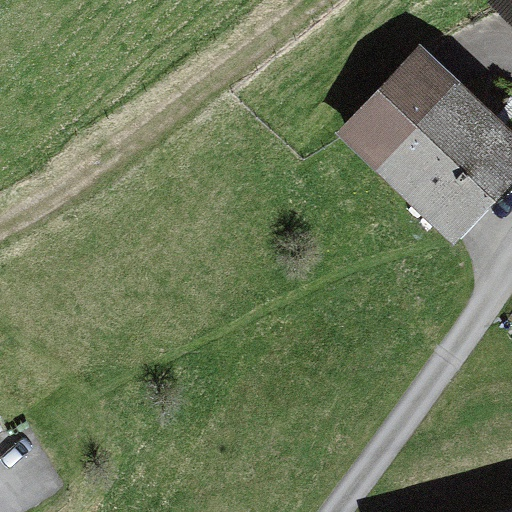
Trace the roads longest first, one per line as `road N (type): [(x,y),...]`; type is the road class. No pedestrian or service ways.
road 1 (track): [(306,0),(45,217),(0,232)]
road 2 (residential): [(335,511),(511,262)]
